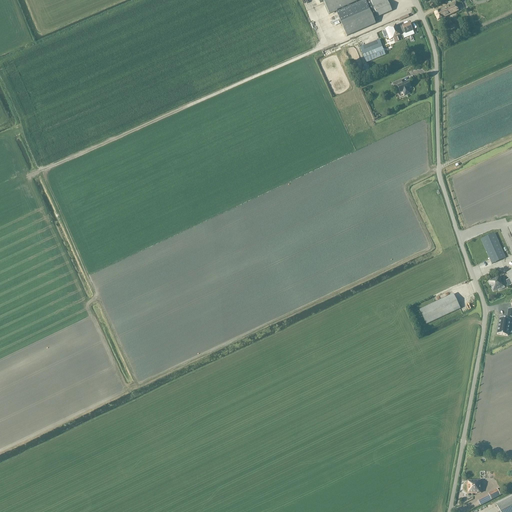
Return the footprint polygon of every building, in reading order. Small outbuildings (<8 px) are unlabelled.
[(318,0),(320,3),(324,1),(330,15),(337,12),(337,11),(358,2),(362,0),(365,0),(336,13),(347,36),(376,24),(374,19),(378,17),(392,11),(387,0),(318,0)] [(459,11),(455,3),(438,11),(435,12),(438,20),(439,20),(459,11)] [(402,27),(400,27),(403,35),(405,33),(406,34),(413,31),(410,25),(410,23),(402,27)] [(396,25),(385,30),(389,40),(393,39),(397,37),(402,35),(402,36),(403,35),(400,27),(397,28),(396,25)] [(363,47),(360,48),(362,54),(373,49),(373,50),(363,55),(366,63),(386,55),(379,40),(372,43),(367,45),(363,47)] [(366,77),(372,74),(368,66),(362,68),(366,77)] [(401,80),(392,84),(394,88),(398,87),(400,93),(404,91),(406,96),(410,94),(408,89),(411,88),(408,81),(403,84),(401,80)] [(492,264),(511,254),(511,237),(508,227),(481,239),(492,264)] [(499,291),(505,288),(501,279),(500,280),(499,277),(488,282),(493,291),(498,289),(499,291)] [(460,309),(453,294),(420,310),(426,325),(460,309)] [(511,319),(511,317),(511,308),(509,317),(510,317),(509,319),(502,318),(499,333),(509,335),(510,331),(511,331),(511,327),(511,320),(511,319)] [(480,480),(467,481),(468,494),(477,494),(477,493),(481,493),(481,480),(480,480)] [(497,489),(488,494),(489,495),(491,500),(500,496),(500,495),(503,494),(499,488),(497,489)] [(499,511),(498,511),(511,511),(511,497),(496,506),(499,511)] [(456,511),(461,511),(466,510),(464,505),(468,503),(467,501),(454,507),(456,511)]
